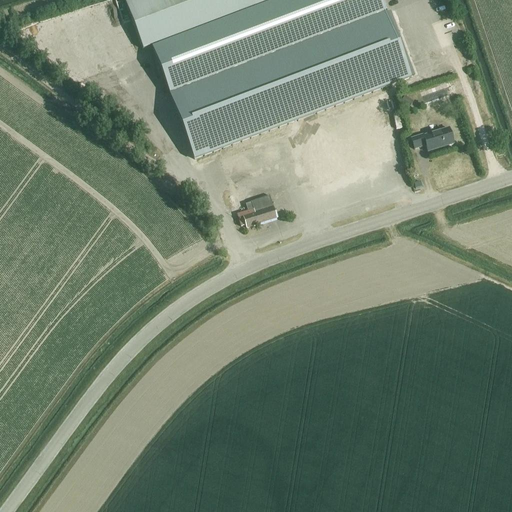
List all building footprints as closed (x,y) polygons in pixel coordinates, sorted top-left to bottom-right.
[(130,0),(123,3),(141,50),(150,47),(193,161),(409,79),(379,0),(130,0)] [(109,6),(114,17),(124,13),(119,2),(109,6)] [(450,43),(465,39),(462,29),(448,34),(450,43)] [(413,102),(405,97),(400,104),(408,109),(413,102)] [(304,131),(226,149),(232,175),(318,155),(321,167),(292,174),(290,168),(267,174),(270,184),(244,190),(246,201),(286,191),(287,196),(293,194),(290,184),(399,159),(395,142),(380,145),(377,132),(388,129),(383,108),(308,125),(310,135),(305,136),(304,131)] [(427,153),(453,145),(448,130),(423,138),(422,137),(411,141),(414,151),(425,148),(427,153)] [(378,193),(380,199),(392,196),(390,189),(378,193)] [(251,228),(276,220),(269,197),(252,203),(255,210),(242,214),(246,226),(250,225),(251,228)]
